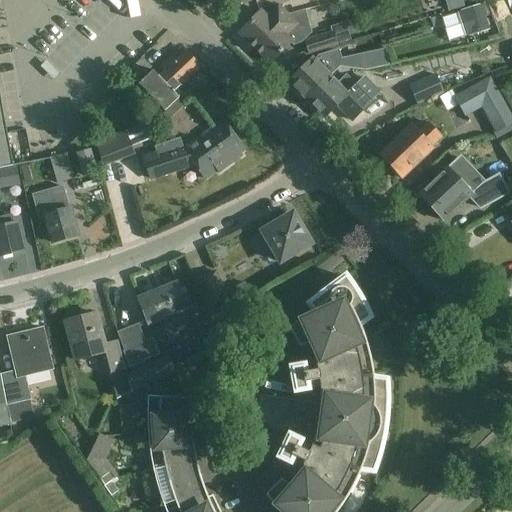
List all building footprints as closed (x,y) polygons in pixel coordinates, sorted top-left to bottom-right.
[(489,15),(486,4),(463,12),(464,14),(461,14),(467,35),(470,34),(471,36),(489,30),(485,17),(489,15)] [(288,15),(279,5),(268,16),(262,10),(239,33),(255,48),(288,15)] [(288,15),(255,48),(271,64),(293,42),(294,45),(302,43),(312,33),(308,21),(305,22),(302,11),(288,15)] [(332,32),(304,41),(308,54),(336,45),(332,32)] [(185,51),(175,61),(171,57),(162,66),(166,70),(159,77),(174,92),(185,81),(189,84),(197,76),(193,73),(200,66),(185,51)] [(307,100),(331,76),(313,58),(289,82),(307,100)] [(121,79),(130,88),(151,69),(142,59),(121,79)] [(174,92),(159,77),(153,71),(139,85),(140,86),(133,92),(154,113),(161,108),(166,112),(180,98),(174,92)] [(417,107),(466,84),(460,72),(438,83),(435,75),(408,88),(417,107)] [(338,83),(331,76),(307,100),(324,117),(336,105),(352,121),(380,94),(367,81),(359,89),(346,75),(338,83)] [(511,118),(489,77),(453,98),(464,118),(481,109),(494,134),(511,123),(511,118)] [(0,169),(13,167),(0,97),(0,169)] [(224,119),(183,149),(165,155),(164,152),(136,161),(143,182),(195,165),(204,178),(246,149),(224,119)] [(149,123),(126,132),(132,148),(155,139),(149,123)] [(432,149),(431,147),(441,137),(429,124),(419,134),(411,126),(381,155),(392,166),(389,169),(398,179),(401,176),(402,177),(432,149)] [(511,126),(494,136),(500,146),(511,165),(511,126)] [(118,159),(134,153),(125,132),(110,137),(118,159)] [(90,149),(78,153),(84,174),(96,171),(90,149)] [(66,154),(50,159),(57,184),(74,179),(66,154)] [(447,168),(419,195),(444,221),(472,193),(447,168)] [(18,170),(0,173),(0,192),(21,188),(18,170)] [(70,208),(69,208),(62,187),(31,196),(38,220),(47,218),(53,242),(78,235),(70,208)] [(262,231),(280,262),(311,244),(293,213),(262,231)] [(18,222),(16,223),(15,219),(12,219),(12,215),(0,217),(0,255),(25,250),(18,222)] [(210,311),(229,304),(216,272),(198,279),(210,311)] [(387,404),(386,381),(374,379),(369,352),(360,325),(370,318),(359,297),(346,277),(309,304),(314,310),(289,329),(299,347),(309,345),(313,355),(301,357),(302,368),(292,369),(296,392),(320,387),(320,393),(321,398),(321,403),(320,408),(320,413),(320,418),(385,427),(387,404)] [(182,297),(177,284),(139,299),(148,324),(192,307),(187,295),(182,297)] [(119,342),(105,346),(97,313),(66,321),(76,359),(103,352),(108,373),(125,369),(119,342)] [(1,375),(1,376),(6,407),(7,407),(11,424),(34,418),(24,375),(53,368),(43,327),(7,336),(16,370),(1,375)] [(137,347),(124,352),(130,368),(143,362),(137,347)] [(127,376),(129,385),(134,393),(148,386),(175,372),(166,356),(127,376)] [(146,423),(147,434),(197,430),(197,415),(197,408),(191,407),(191,399),(147,401),(146,412),(146,423)] [(337,511),(349,496),(361,470),(373,472),(380,458),(384,443),(385,427),(320,418),(319,423),(318,425),(316,433),(314,440),(311,447),(290,437),(279,458),(289,463),(285,472),(295,477),(289,485),(281,481),(265,495),(277,511),(337,511)] [(153,471),(196,461),(195,453),(200,452),(198,438),(197,430),(147,434),(148,446),(150,458),(153,471)] [(102,449),(107,438),(99,434),(94,445),(102,449)] [(159,494),(163,506),(205,490),(201,481),(199,471),(196,461),(153,471),(156,483),(159,494)] [(101,480),(105,486),(111,482),(115,480),(110,473),(101,480)] [(118,492),(111,482),(104,487),(111,497),(118,492)] [(220,511),(219,509),(216,502),(213,496),(207,498),(205,490),(163,506),(165,511),(220,511)]
